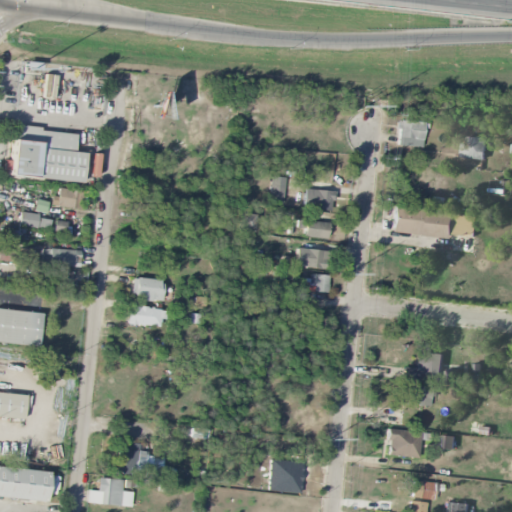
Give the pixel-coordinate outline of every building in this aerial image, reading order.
[(422,122),(398,121),(397,147),(421,148),(422,122)] [(12,140),(9,161),(4,160),(3,169),(8,170),(8,175),(80,183),(84,154),(73,153),(75,135),(40,131),(39,143),(12,140)] [(465,144),(460,144),(460,158),(484,159),(485,137),(466,137),(465,144)] [(283,189),(270,187),(268,201),(281,203),(283,189)] [(333,193),(304,188),(301,206),(330,211),(333,193)] [(80,209),(82,192),(57,189),(56,197),(51,196),(50,206),(80,209)] [(476,215),(393,206),(390,232),(451,239),(452,235),(474,237),(476,215)] [(49,221),(37,219),(38,215),(19,212),(17,226),(39,229),(39,227),(48,229),(49,221)] [(234,232),(252,233),(253,214),(234,214),(234,232)] [(303,229),(302,237),(326,239),(327,223),(296,220),(296,228),(303,229)] [(31,253),(0,245),(0,260),(27,267),(31,253)] [(77,267),(78,250),(40,249),(40,266),(77,267)] [(324,269),(324,250),(295,249),(294,267),(324,269)] [(328,277),(305,276),(304,285),(312,285),(312,292),(327,293),(328,277)] [(162,281),(132,277),(130,295),(142,296),(141,300),(159,302),(162,281)] [(0,342),(36,346),(39,312),(0,308),(0,342)] [(162,327),(162,309),(128,308),(127,325),(162,327)] [(402,380),(439,382),(440,372),(435,372),(436,359),(416,357),(415,369),(402,368),(402,380)] [(401,404),(432,406),(432,386),(401,385),(401,404)] [(0,417),(23,419),(25,395),(0,392),(0,417)] [(418,458),(419,431),(387,430),(386,457),(418,458)] [(454,449),(454,436),(441,435),(440,448),(454,449)] [(130,450),(117,450),(116,475),(143,476),(145,444),(130,444),(130,450)] [(0,498),(45,503),(48,470),(0,465),(0,498)] [(130,507),(131,492),(120,492),(121,480),(97,479),(96,491),(86,491),(85,504),(130,507)] [(410,499),(432,500),(433,483),(411,481),(410,499)] [(424,511),(426,503),(409,501),(407,511),(424,511)] [(443,511),(466,511),(467,504),(445,502),(443,511)]
